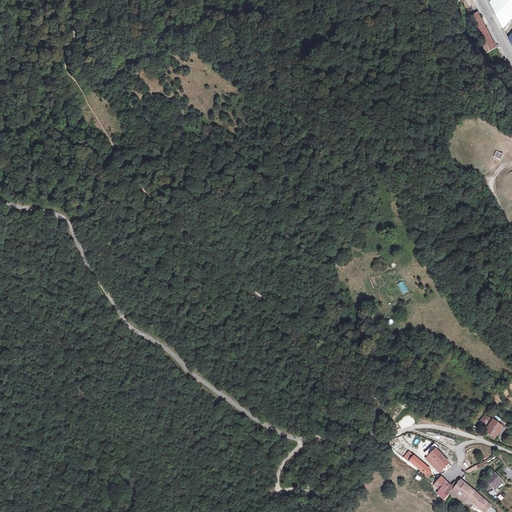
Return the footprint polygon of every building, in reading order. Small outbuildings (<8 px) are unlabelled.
[(511,18),(511,0),(491,0),(490,2),(504,28),(511,18)] [(485,53),(497,47),(496,45),(478,11),(466,17),(485,53)] [(503,154),(499,152),(500,150),(500,148),(500,146),(500,144),(500,143),(500,141),(500,139),(499,137),(499,136),(498,134),(497,132),(496,131),(495,129),(494,128),(493,126),(492,125),(490,124),(489,123),(487,122),(486,121),(484,120),(482,120),(481,119),(479,119),(477,118),(475,118),(474,118),(472,118),(470,119),(468,119),(466,119),(465,120),(463,121),(461,122),(460,123),(458,124),(457,125),(456,126),(454,127),(453,129),(452,130),(451,132),(451,134),(450,135),(449,137),(449,139),(449,140),(448,142),(448,144),(448,146),(448,148),(449,149),(449,151),(450,153),(450,155),(451,156),(452,158),(453,159),(454,161),(455,162),(457,163),(458,165),(460,166),(461,167),(463,168),(464,168),(466,169),(468,169),(470,170),(471,170),(473,170),(475,170),(477,170),(479,170),(480,170),(482,169),(484,168),(485,168),(487,167),(489,166),(490,165),(492,164),(493,162),(494,161),(495,160),(496,158),(501,160),(503,154)] [(511,171),(511,172),(509,173),(507,175),(506,176),(505,178),(504,179),(503,181),(503,182),(503,184),(502,186),(502,188),(503,190),(503,191),(504,193),(505,193),(506,195),(506,196),(508,197),(510,198),(511,199),(511,171)] [(487,427),(492,419),(485,414),(479,421),(487,427)] [(485,430),(495,439),(503,427),(502,426),(493,419),(492,418),(492,419),(487,427),(485,430)] [(425,453),(427,456),(436,448),(438,446),(435,443),(425,453)] [(425,457),(439,472),(443,469),(449,464),(449,463),(436,448),(427,456),(425,457)] [(409,462),(414,457),(408,452),(403,456),(409,462)] [(414,457),(409,462),(424,476),(425,476),(429,471),(431,469),(416,455),(414,457)] [(452,467),(449,464),(443,469),(446,472),(452,467)] [(504,482),(494,473),(486,481),(495,491),(504,482)] [(434,485),(440,490),(447,482),(441,476),(434,485)] [(462,503),(466,498),(473,490),(461,479),(454,487),(449,493),(462,503)] [(447,482),(440,490),(437,493),(444,499),(449,493),(454,487),(447,482)] [(473,490),(466,498),(483,511),(485,511),(491,506),(473,490)]
